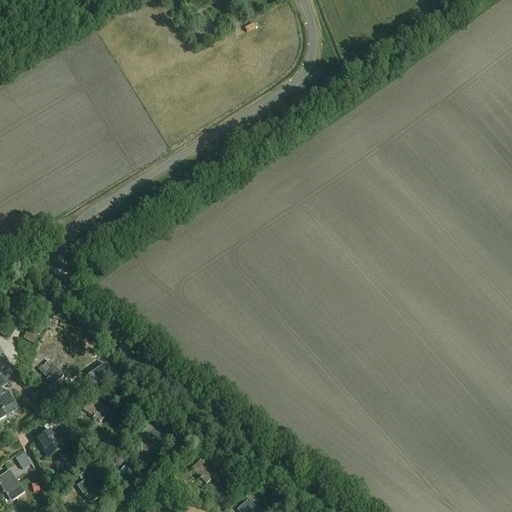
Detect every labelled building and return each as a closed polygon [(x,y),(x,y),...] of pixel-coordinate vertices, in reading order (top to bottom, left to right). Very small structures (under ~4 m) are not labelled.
[(38,334),(30,331),(28,330),(24,338),(26,339),(34,343),(38,334)] [(63,376),(49,362),(39,372),(53,386),(63,376)] [(104,383),(94,369),(91,372),(87,374),(97,388),(104,383)] [(0,420),(6,417),(18,410),(8,392),(4,394),(0,387),(0,420)] [(108,411),(91,400),(88,404),(93,407),(88,415),(100,423),(108,411)] [(63,413),(57,417),(61,424),(68,420),(63,413)] [(167,436),(151,423),(148,427),(152,430),(147,437),(158,447),(167,436)] [(61,450),(49,433),(38,441),(49,458),(61,450)] [(24,454),(15,460),(19,466),(27,460),(24,454)] [(216,475),(201,460),(197,464),(201,468),(195,474),(206,485),(216,475)] [(76,474),(81,481),(88,476),(84,469),(76,474)] [(0,477),(0,482),(1,484),(13,501),(25,493),(9,471),(0,477)] [(77,487),(81,491),(90,504),(101,496),(89,479),(85,482),(77,487)] [(134,501),(128,505),(132,511),(134,511),(139,509),(134,501)] [(256,511),(247,501),(243,505),(247,509),(243,511),(256,511)]
